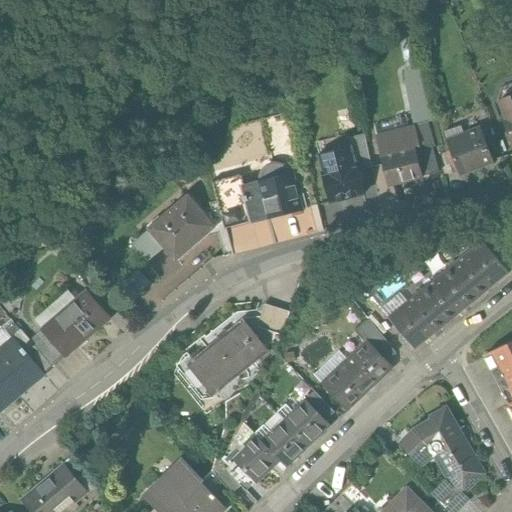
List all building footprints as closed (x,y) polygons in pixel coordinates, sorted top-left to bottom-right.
[(409,87),(425,88),(426,67),(410,67),(409,87)] [(511,97),(498,103),(503,116),(501,117),(511,144),(511,97)] [(429,105),(414,108),(416,123),(431,121),(429,105)] [(480,128),(463,135),(465,139),(449,145),(460,174),(493,161),(480,128)] [(412,149),(382,157),(389,184),(419,176),(412,149)] [(352,154),(338,157),(337,152),(321,156),(332,201),(362,193),(352,154)] [(264,177),(264,183),(261,184),(270,218),(302,210),(294,174),(291,175),(288,170),(284,166),(279,165),(273,165),(269,168),(265,172),(264,177)] [(243,175),(213,182),(225,228),(254,221),(245,187),(246,187),(243,175)] [(246,187),(245,187),(254,221),(270,218),(261,184),(246,187)] [(200,210),(187,196),(150,229),(164,246),(176,259),(207,232),(213,226),(200,210)] [(213,207),(200,210),(213,226),(207,232),(220,229),(213,207)] [(150,229),(131,245),(146,262),(164,246),(150,229)] [(483,242),(389,318),(415,349),(509,273),(483,242)] [(135,295),(153,282),(141,266),(123,279),(135,295)] [(79,305),(49,332),(46,328),(45,329),(67,354),(109,318),(88,293),(77,302),(79,305)] [(291,314),(265,305),(261,317),(257,328),(276,335),(283,337),(291,314)] [(244,318),(191,360),(218,393),(270,352),(266,346),(273,340),(276,335),(257,328),(261,317),(244,318)] [(67,354),(45,329),(33,340),(54,364),(55,363),(54,362),(65,354),(66,355),(67,354)] [(7,330),(0,335),(0,352),(1,352),(4,355),(17,343),(7,330)] [(52,366),(32,341),(23,349),(44,373),(52,366)] [(511,341),(482,356),(483,358),(489,355),(511,402),(506,405),(507,407),(511,404),(511,341)] [(23,349),(17,343),(4,355),(1,352),(0,352),(0,408),(2,410),(44,374),(44,373),(23,349)] [(368,343),(324,384),(349,410),(393,369),(368,343)] [(264,430),(280,408),(269,400),(253,422),(264,430)] [(306,400),(284,421),(309,447),(331,426),(306,400)] [(445,411),(431,419),(433,422),(415,432),(402,447),(405,450),(423,469),(424,468),(438,461),(449,480),(449,479),(463,494),(482,475),(445,411)] [(284,421),(262,441),(282,462),(287,468),(309,447),(284,421)] [(257,486),(282,462),(262,441),(256,435),(245,446),(248,449),(234,461),(239,466),(256,484),(257,486)] [(423,469),(405,450),(396,458),(414,477),(423,469)] [(184,460),(144,497),(155,508),(151,511),(222,511),(226,509),(213,494),(211,495),(202,485),(205,482),(184,460)] [(247,492),(256,484),(239,466),(231,474),(242,486),(247,492)] [(234,494),(242,486),(231,474),(227,470),(218,478),(234,494)] [(69,471),(27,506),(32,511),(62,511),(86,492),(69,471)] [(463,494),(449,479),(449,480),(431,495),(448,511),(459,511),(470,502),(463,494)] [(429,511),(407,490),(392,505),(396,509),(392,511),(429,511)] [(342,494),(322,511),(357,511),(358,511),(342,494)]
